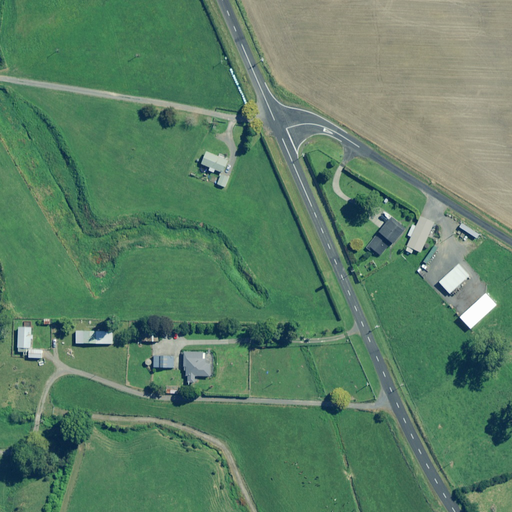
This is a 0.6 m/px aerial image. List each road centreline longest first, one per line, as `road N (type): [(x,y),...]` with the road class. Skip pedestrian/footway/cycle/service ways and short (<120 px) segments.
road 1 (track): [(394,401),(161,401),(80,368),(54,398),(45,440),(0,447)]
road 2 (unclassified): [(279,132),(394,401),(455,511)]
road 3 (track): [(0,79),(238,119),(270,112)]
road 4 (unclassified): [(279,132),(306,123),(333,130),(511,242)]
road 5 (unclassified): [(222,0),(279,132)]
